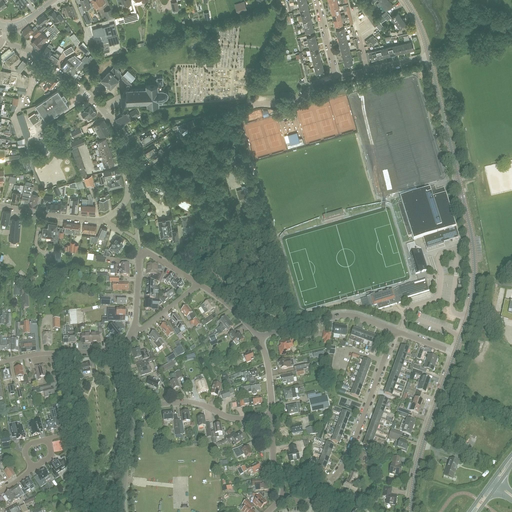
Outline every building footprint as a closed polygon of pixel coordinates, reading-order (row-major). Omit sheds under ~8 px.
[(27,1),(26,0),(18,0),(16,2),(21,9),(27,5),(25,3),(27,1)] [(82,6),(79,7),(82,15),(86,13),(84,10),(90,7),(93,6),(91,2),(89,3),(87,0),(80,0),(82,6)] [(97,12),(98,11),(97,9),(105,4),(102,0),(89,0),(90,0),(95,10),(97,12)] [(134,0),(133,0),(131,0),(135,14),(116,19),(117,22),(116,23),(116,24),(124,22),(124,23),(139,19),(139,17),(139,15),(138,13),(136,11),(134,2),(141,0),(142,2),(148,1),(148,0),(134,0)] [(303,8),(308,6),(306,0),(302,2),(298,3),(300,9),(303,8)] [(387,0),(381,5),(386,10),(392,5),(388,0),(387,0)] [(177,1),(170,3),(172,11),(173,11),(179,10),(177,1)] [(235,8),(238,14),(247,11),(244,2),(240,3),(241,6),(235,8)] [(69,7),(68,5),(63,7),(66,16),(71,14),(73,17),(76,16),(72,6),(69,7)] [(305,14),(309,12),(308,6),(303,8),(300,9),(301,15),(305,14)] [(112,9),(104,12),(107,20),(115,17),(112,9)] [(57,16),(54,11),(49,15),(55,23),(57,21),(59,22),(63,19),(59,14),(57,16)] [(306,20),(311,19),(309,12),(305,14),(301,15),(303,21),(306,20)] [(398,13),(391,18),(395,23),(402,19),(398,13)] [(389,14),(384,17),(379,21),(380,23),(381,23),(386,20),(387,21),(391,18),(389,14)] [(41,31),(46,26),(43,23),(48,19),(44,15),(37,21),(39,23),(36,25),(41,31)] [(345,17),(333,20),(335,26),(343,24),(342,21),(348,20),(347,17),(345,17)] [(308,26),(312,25),(311,19),(306,20),(303,21),(303,24),(301,24),(302,28),(304,27),(308,27),(308,26)] [(402,19),(395,23),(399,29),(400,29),(400,30),(405,29),(404,26),(406,24),(402,19)] [(119,43),(114,23),(110,25),(110,26),(107,27),(107,28),(103,29),(102,27),(92,30),(94,37),(101,35),(103,42),(104,43),(101,44),(103,53),(110,51),(108,45),(110,45),(119,43)] [(36,38),(41,33),(35,26),(32,29),(29,25),(22,32),(27,38),(32,34),(36,38)] [(308,27),(304,27),(306,34),(309,33),(309,32),(314,31),(312,25),(308,26),(308,27)] [(342,35),(345,34),(345,30),(346,30),(347,28),(346,25),(340,27),(340,28),(339,29),(336,30),(337,36),(342,35)] [(51,40),(57,34),(54,31),(48,37),(51,40)] [(38,49),(42,45),(42,44),(47,39),(42,33),(32,43),(38,49)] [(343,41),(347,40),(345,34),(342,35),(337,36),(339,42),(343,41)] [(312,42),(316,41),(315,35),(310,36),(306,37),(308,43),(312,42)] [(369,38),(373,45),(373,44),(377,42),(374,38),(374,37),(373,35),(369,38)] [(369,38),(365,41),(366,43),(367,46),(373,45),(369,38)] [(345,47),(349,46),(347,40),(343,41),(339,42),(340,48),(345,47)] [(313,48),(318,47),(316,41),(312,42),(308,43),(310,49),(313,48)] [(406,47),(407,51),(414,50),(413,45),(412,45),(411,42),(405,43),(406,47)] [(402,53),(407,51),(406,47),(405,43),(399,45),(400,49),(400,48),(402,53)] [(46,46),(42,53),(45,55),(45,56),(49,58),(52,53),(53,54),(55,51),(52,49),(53,46),(49,44),(47,47),(46,46)] [(396,54),(402,53),(400,48),(400,49),(399,45),(393,46),(394,50),(395,50),(396,54)] [(71,46),(63,51),(66,56),(74,51),(71,46)] [(346,53),(350,52),(349,46),(345,47),(340,48),(342,54),(346,53)] [(390,56),(396,54),(395,50),(394,50),(393,46),(387,48),(388,52),(389,52),(390,56)] [(315,54),(319,53),(318,47),(313,48),(310,49),(311,56),(315,55),(315,54)] [(377,48),(374,48),(375,50),(376,54),(376,55),(377,55),(377,56),(377,57),(377,59),(384,57),(382,53),(381,49),(377,50),(377,48)] [(384,57),(390,56),(389,52),(388,52),(387,48),(381,49),(382,53),(384,57)] [(52,53),(49,58),(55,63),(59,57),(62,53),(56,49),(55,51),(53,54),(52,53)] [(375,50),(366,53),(367,60),(371,59),(371,60),(374,60),(374,61),(378,60),(377,59),(377,57),(377,56),(377,55),(376,55),(376,54),(375,50)] [(9,68),(27,83),(28,77),(27,76),(25,74),(23,75),(20,72),(27,64),(23,60),(22,61),(19,58),(20,57),(16,52),(10,57),(5,61),(4,67),(9,68)] [(348,59),(351,58),(350,52),(346,53),(342,54),(343,60),(348,59)] [(316,60),(321,59),(319,53),(315,54),(315,55),(311,56),(313,61),(316,60)] [(83,60),(82,61),(75,54),(74,56),(73,55),(71,57),(70,57),(69,58),(68,59),(67,59),(61,66),(72,76),(80,68),(81,70),(87,63),(88,64),(93,57),(91,55),(89,57),(88,56),(87,57),(86,56),(82,59),(83,60)] [(348,59),(343,60),(345,67),(349,65),(353,64),(351,58),(348,59)] [(318,66),(322,65),(321,59),(316,60),(313,61),(314,68),(318,67),(318,66)] [(318,67),(314,68),(316,74),(320,73),(320,72),(324,71),(322,65),(318,66),(318,67)] [(0,82),(27,87),(27,83),(9,68),(4,67),(4,69),(0,68),(0,82)] [(121,72),(117,68),(116,69),(114,67),(109,72),(109,71),(101,80),(107,85),(106,85),(106,87),(108,88),(109,88),(110,88),(119,80),(118,80),(121,77),(122,76),(120,73),(121,72)] [(121,78),(129,85),(128,85),(127,85),(127,86),(126,86),(126,87),(126,89),(125,89),(125,90),(124,90),(124,91),(123,92),(123,91),(122,92),(123,93),(123,94),(122,94),(121,93),(120,94),(121,95),(121,98),(122,99),(125,99),(124,100),(125,101),(127,101),(127,103),(126,103),(127,103),(127,104),(128,103),(132,103),(132,104),(133,104),(133,103),(137,103),(137,104),(138,104),(138,103),(142,103),(142,104),(143,104),(143,103),(146,103),(146,105),(147,105),(147,106),(148,106),(148,105),(158,105),(158,106),(159,106),(159,105),(160,105),(160,104),(159,104),(159,103),(162,103),(162,100),(162,99),(164,99),(166,98),(167,99),(167,98),(166,97),(168,96),(169,96),(168,95),(168,93),(168,92),(166,91),(167,91),(166,90),(166,91),(163,90),(163,89),(162,89),(161,89),(161,85),(163,84),(162,77),(157,78),(157,80),(154,80),(155,85),(147,85),(147,84),(146,84),(146,85),(145,85),(145,88),(142,88),(142,87),(141,87),(141,88),(137,88),(136,87),(136,88),(132,89),(132,87),(131,88),(131,84),(127,80),(128,79),(131,82),(135,77),(128,70),(122,76),(121,78)] [(51,78),(48,75),(43,81),(47,84),(43,88),(46,90),(49,86),(52,88),(57,82),(52,78),(51,78)] [(35,114),(35,113),(29,117),(33,124),(39,120),(39,119),(43,117),(46,122),(69,106),(65,101),(68,100),(66,98),(68,97),(68,96),(68,95),(67,95),(67,94),(66,95),(65,95),(64,94),(62,96),(58,90),(35,106),(39,111),(37,113),(35,114)] [(85,118),(86,119),(86,118),(89,121),(97,114),(90,106),(82,112),(81,114),(82,116),(82,117),(84,118),(85,118)] [(139,114),(136,109),(129,113),(127,110),(121,114),(115,117),(119,123),(121,126),(133,119),(132,119),(139,114)] [(94,126),(91,127),(94,131),(96,130),(97,132),(100,131),(99,129),(100,129),(100,128),(101,127),(101,128),(102,127),(106,125),(104,120),(93,126),(94,126)] [(190,127),(188,122),(177,126),(179,132),(190,127)] [(106,125),(102,127),(101,128),(101,127),(100,128),(100,129),(99,129),(100,131),(97,132),(100,137),(104,135),(105,135),(108,134),(108,133),(110,132),(106,125)] [(74,138),(83,133),(80,127),(71,132),(74,138)] [(154,139),(150,132),(140,138),(141,139),(140,140),(142,143),(143,143),(144,145),(154,139)] [(298,139),(297,133),(288,135),(290,142),(287,143),(288,148),(303,143),(302,138),(298,139)] [(73,148),(84,144),(82,137),(71,142),(73,148)] [(106,139),(97,141),(99,146),(97,147),(98,149),(99,148),(108,145),(106,139)] [(101,154),(110,152),(108,145),(99,148),(101,153),(99,153),(100,155),(101,155),(101,154)] [(155,158),(156,159),(164,152),(163,151),(161,149),(161,148),(160,149),(161,149),(158,151),(157,152),(153,146),(144,152),(148,159),(154,156),(155,158)] [(104,161),(112,158),(110,152),(101,154),(101,155),(103,159),(101,159),(102,162),(104,161)] [(104,161),(102,162),(104,168),(114,164),(112,158),(104,161)] [(119,177),(122,176),(121,174),(122,174),(121,167),(104,172),(105,176),(106,180),(114,178),(114,179),(119,178),(119,177)] [(88,178),(92,187),(97,184),(96,181),(94,182),(92,175),(87,177),(88,178)] [(106,180),(105,176),(103,177),(102,175),(98,176),(100,183),(104,182),(106,181),(108,189),(124,186),(122,176),(119,177),(119,178),(114,179),(114,178),(106,180)] [(88,178),(87,177),(87,176),(82,178),(82,180),(84,179),(87,187),(90,185),(91,187),(92,187),(88,178)] [(79,181),(76,182),(76,183),(76,184),(78,189),(84,187),(82,180),(79,181)] [(32,183),(25,181),(24,186),(21,200),(25,200),(24,205),(31,207),(37,209),(37,205),(36,205),(37,200),(39,200),(40,196),(31,195),(33,186),(31,186),(32,183)] [(153,183),(151,189),(159,193),(160,190),(165,192),(166,191),(166,190),(166,189),(153,183)] [(13,191),(12,200),(19,201),(20,193),(22,193),(23,185),(20,185),(20,186),(19,188),(18,188),(17,192),(13,191)] [(247,202),(253,201),(249,185),(242,187),(243,189),(245,198),(247,202)] [(61,192),(58,186),(53,188),(56,195),(61,192)] [(436,190),(435,187),(400,198),(402,202),(397,203),(405,227),(408,237),(412,235),(414,240),(423,237),(427,249),(445,244),(444,242),(460,237),(444,188),(436,190)] [(245,198),(243,189),(237,191),(239,200),(245,198)] [(77,212),(78,199),(70,198),(69,206),(70,206),(69,211),(70,211),(70,212),(74,213),(74,212),(77,212)] [(101,210),(108,209),(107,199),(100,201),(101,210)] [(54,203),(53,211),(60,212),(60,210),(66,211),(67,201),(61,201),(61,204),(54,203)] [(334,211),(335,217),(345,214),(343,209),(334,211)] [(19,241),(20,220),(11,219),(11,220),(9,220),(11,212),(3,211),(1,222),(11,225),(11,237),(9,236),(9,241),(19,241)] [(169,228),(171,227),(170,219),(158,221),(161,237),(166,236),(165,232),(169,231),(169,228)] [(71,232),(72,223),(63,222),(63,228),(64,228),(63,231),(71,232)] [(57,224),(53,224),(53,223),(52,223),(51,223),(50,223),(50,224),(49,224),(49,226),(47,228),(43,228),(42,234),(41,233),(41,237),(41,238),(42,239),(43,240),(44,240),(46,239),(46,238),(51,238),(50,240),(54,240),(54,243),(55,243),(54,249),(57,249),(58,241),(59,237),(59,231),(60,230),(56,229),(57,224)] [(72,223),(71,232),(79,233),(80,225),(79,224),(72,223)] [(96,234),(97,226),(84,225),(83,226),(82,232),(96,234)] [(165,232),(166,236),(172,235),(173,241),(179,240),(177,230),(173,231),(173,228),(171,229),(171,227),(169,228),(169,231),(165,232)] [(103,239),(107,230),(102,228),(97,237),(95,236),(93,241),(98,243),(100,237),(103,239)] [(122,245),(124,243),(121,241),(121,242),(116,238),(109,249),(112,251),(115,248),(120,252),(122,248),(120,247),(122,245)] [(70,245),(70,251),(78,251),(79,245),(75,244),(75,242),(70,242),(70,245)] [(416,274),(427,271),(427,269),(423,255),(421,249),(416,246),(414,243),(406,245),(416,274)] [(61,261),(62,251),(54,250),(53,260),(61,261)] [(158,273),(158,265),(156,265),(148,264),(147,273),(155,274),(158,273)] [(161,273),(160,274),(158,273),(155,274),(155,275),(153,280),(160,282),(161,283),(164,275),(161,273)] [(172,278),(169,275),(163,280),(167,284),(169,282),(171,284),(173,287),(171,289),(173,290),(175,288),(177,291),(184,285),(179,280),(177,278),(175,280),(173,277),(172,278)] [(110,282),(109,282),(113,282),(112,290),(128,291),(128,282),(124,282),(124,283),(119,283),(119,277),(110,277),(110,282)] [(396,288),(397,290),(400,300),(411,297),(429,291),(428,288),(425,279),(396,288)] [(155,290),(155,287),(155,282),(151,282),(151,281),(147,280),(147,288),(151,288),(151,290),(155,290)] [(155,290),(151,290),(151,288),(147,288),(146,293),(145,293),(144,299),(150,299),(150,298),(155,298),(155,290)] [(159,298),(159,299),(160,300),(161,300),(163,304),(166,301),(165,300),(168,298),(169,299),(175,294),(173,291),(171,292),(169,288),(165,291),(163,290),(161,292),(162,293),(165,297),(163,297),(162,296),(159,298)] [(21,307),(29,307),(28,295),(27,295),(27,289),(20,290),(21,296),(22,296),(22,298),(21,298),(21,307)] [(392,289),(378,294),(381,303),(388,301),(390,306),(401,303),(400,300),(397,290),(393,291),(392,289)] [(379,309),(390,306),(388,301),(381,303),(378,294),(366,298),(369,307),(377,305),(378,310),(379,309)] [(110,305),(111,298),(101,297),(100,305),(110,305)] [(502,311),(502,312),(505,312),(505,313),(504,318),(511,319),(511,301),(510,301),(505,299),(504,299),(502,311)] [(160,300),(152,300),(152,301),(145,301),(145,302),(145,305),(145,309),(152,310),(152,307),(152,305),(159,306),(163,304),(160,300)] [(211,312),(214,310),(214,309),(215,308),(210,300),(203,304),(200,306),(205,314),(208,312),(210,311),(210,312),(211,312)] [(189,315),(191,320),(196,317),(193,311),(191,312),(187,306),(181,310),(187,317),(189,315)] [(76,310),(69,310),(69,311),(70,315),(70,325),(74,325),(77,325),(81,324),(84,324),(84,312),(81,313),(81,309),(76,310)] [(108,309),(108,322),(115,322),(121,321),(124,321),(124,316),(125,316),(125,309),(118,309),(118,310),(117,310),(108,309)] [(173,329),(177,336),(181,332),(180,330),(184,326),(181,322),(181,321),(176,315),(171,319),(176,326),(173,329)] [(203,327),(208,323),(213,319),(211,316),(205,320),(201,324),(203,327)] [(229,322),(225,317),(220,321),(222,323),(219,326),(220,326),(221,326),(222,328),(224,326),(229,322)] [(195,320),(192,321),(194,324),(196,328),(201,325),(197,318),(195,320)] [(23,322),(20,322),(20,326),(24,326),(24,334),(30,334),(29,322),(23,322)] [(222,328),(219,330),(217,332),(219,334),(222,333),(225,331),(224,331),(227,329),(228,331),(233,326),(229,322),(224,326),(222,328)] [(115,339),(122,333),(121,331),(122,330),(124,330),(124,326),(122,326),(122,323),(116,323),(115,324),(115,323),(107,330),(110,333),(109,334),(112,338),(113,337),(115,339)] [(168,327),(165,323),(163,325),(163,324),(160,326),(161,327),(166,333),(168,337),(173,333),(170,329),(171,329),(169,326),(168,327)] [(357,338),(360,331),(354,329),(351,336),(350,336),(349,340),(351,341),(353,336),(356,338),(357,338)] [(85,332),(85,335),(81,335),(82,343),(91,343),(90,334),(90,331),(85,332)] [(165,344),(160,339),(161,338),(156,331),(150,336),(155,342),(154,343),(158,349),(165,344)] [(233,347),(239,343),(244,339),(244,338),(242,336),(242,337),(240,333),(237,335),(234,331),(228,335),(233,342),(230,343),(233,347)] [(329,344),(331,333),(323,331),(322,339),(324,339),(323,343),(329,344)] [(363,340),(365,333),(360,331),(357,338),(356,338),(355,342),(357,343),(358,339),(362,340),(363,340)] [(44,345),(52,345),(51,333),(43,333),(44,345)] [(369,342),(371,335),(365,333),(363,340),(362,340),(360,346),(362,347),(364,341),(368,342),(369,342)] [(90,334),(91,343),(100,342),(99,334),(90,334)] [(369,342),(368,342),(366,346),(368,347),(370,343),(374,344),(377,337),(371,335),(369,342)] [(21,353),(27,352),(26,347),(29,347),(28,344),(28,340),(20,341),(20,344),(19,344),(19,345),(21,353)] [(26,347),(27,352),(37,351),(36,344),(36,340),(28,340),(28,344),(29,347),(26,347)] [(292,340),(280,342),(281,346),(279,347),(281,355),(286,354),(285,351),(290,350),(289,348),(294,347),(292,340)] [(407,355),(406,356),(410,357),(411,355),(407,354),(409,349),(402,346),(400,352),(407,355)] [(141,351),(139,347),(132,350),(135,358),(141,356),(143,360),(149,358),(146,350),(141,351)] [(177,357),(184,353),(181,347),(177,349),(174,351),(177,357)] [(420,360),(424,349),(420,347),(416,358),(420,360)] [(212,356),(214,360),(220,358),(226,355),(224,353),(220,355),(218,352),(216,353),(212,356)] [(253,356),(252,352),(242,356),(242,355),(239,356),(241,360),(245,358),(247,364),(251,362),(250,361),(254,359),(254,358),(254,356),(253,356)] [(407,355),(400,352),(397,358),(405,361),(404,361),(408,363),(409,361),(405,359),(406,356),(407,355)] [(426,362),(435,365),(437,359),(429,356),(429,355),(426,354),(424,357),(427,359),(426,362)] [(148,359),(141,362),(142,365),(137,366),(140,374),(139,374),(140,377),(147,375),(146,372),(151,371),(148,363),(156,360),(154,357),(151,358),(148,359)] [(362,365),(369,368),(371,362),(364,359),(360,357),(360,359),(364,361),(362,365)] [(79,366),(79,363),(80,363),(79,358),(76,358),(76,364),(77,364),(78,366),(77,367),(78,371),(81,371),(81,370),(81,369),(82,373),(90,371),(90,368),(91,367),(90,363),(79,365),(80,366),(79,366)] [(293,366),(294,366),(293,359),(290,360),(290,358),(280,360),(281,361),(278,361),(279,365),(280,365),(281,369),(294,366),(293,366)] [(403,365),(404,361),(405,361),(397,358),(395,364),(402,367),(406,369),(407,367),(403,365)] [(165,371),(175,367),(173,361),(163,366),(159,368),(161,374),(166,372),(165,371)] [(362,365),(355,362),(355,364),(362,367),(360,370),(360,371),(367,374),(369,368),(362,365)] [(433,372),(435,365),(426,362),(425,365),(422,364),(421,368),(424,370),(424,369),(433,372)] [(401,371),(402,367),(395,364),(393,370),(400,372),(400,373),(404,375),(405,372),(401,371)] [(38,380),(41,380),(41,378),(46,376),(43,365),(35,366),(37,375),(34,375),(35,380),(38,380)] [(20,377),(20,379),(23,378),(23,376),(24,376),(22,368),(15,369),(17,378),(20,377)] [(12,379),(10,369),(1,371),(3,381),(12,379)] [(360,371),(360,370),(356,369),(355,371),(359,373),(358,376),(358,377),(365,380),(367,374),(360,371)] [(258,376),(259,375),(258,372),(257,373),(256,370),(251,371),(251,370),(247,371),(248,372),(244,373),(245,379),(258,376)] [(399,377),(400,373),(400,372),(393,370),(391,376),(398,378),(398,379),(402,380),(403,378),(399,377)] [(177,379),(180,378),(177,372),(175,373),(176,376),(173,377),(174,381),(170,383),(173,390),(179,387),(177,380),(178,380),(177,379)] [(281,377),(283,384),(294,382),(292,375),(281,377)] [(358,377),(358,376),(354,375),(353,377),(357,378),(356,382),(356,383),(363,386),(365,380),(358,377)] [(396,383),(398,379),(398,378),(391,376),(389,381),(396,384),(396,385),(400,386),(401,384),(396,383)] [(157,388),(160,382),(150,377),(147,384),(157,388)] [(430,380),(422,377),(421,381),(418,380),(417,382),(420,383),(428,386),(430,380)] [(197,381),(195,382),(199,393),(208,390),(204,379),(202,380),(197,381)] [(356,383),(356,382),(352,381),(351,383),(355,384),(354,388),(353,389),(361,391),(363,386),(356,383)] [(394,389),(396,385),(396,384),(389,381),(387,387),(394,390),(394,391),(398,392),(398,390),(394,389)] [(259,383),(256,384),(255,382),(250,383),(250,385),(243,386),(244,390),(248,390),(249,393),(252,392),(252,394),(254,395),(256,394),(257,393),(256,391),(260,390),(259,383)] [(425,393),(428,386),(420,383),(417,382),(416,382),(415,385),(419,386),(418,390),(425,393)] [(220,390),(221,385),(214,383),(211,394),(217,396),(219,390),(220,390)] [(34,387),(32,388),(33,392),(36,391),(37,394),(44,392),(45,397),(55,395),(53,388),(51,389),(50,385),(36,389),(35,387),(34,388),(34,387)] [(361,391),(353,389),(354,388),(350,386),(349,389),(353,390),(351,395),(359,397),(361,391)] [(392,394),(394,391),(394,390),(387,387),(385,393),(392,396),(391,396),(400,400),(401,398),(396,396),(392,394)] [(297,399),(299,398),(299,397),(305,395),(304,388),(295,390),(284,392),(286,400),(292,399),(292,400),(297,399)] [(223,399),(231,396),(228,390),(221,393),(223,399)] [(315,394),(315,391),(307,393),(308,399),(309,399),(322,396),(321,392),(315,394)] [(322,397),(309,399),(311,413),(314,412),(330,409),(328,397),(322,398),(322,396),(322,397)] [(253,399),(240,401),(241,408),(245,407),(245,405),(249,404),(250,406),(254,406),(254,405),(262,404),(261,397),(253,398),(253,399)] [(386,407),(385,408),(389,409),(390,407),(386,405),(388,401),(381,398),(378,404),(386,407)] [(412,405),(420,408),(422,401),(415,398),(413,402),(411,401),(410,404),(411,404),(412,405)] [(298,414),(301,413),(300,410),(300,409),(301,409),(300,404),(296,405),(296,406),(288,408),(289,415),(298,414)] [(384,412),(385,408),(386,407),(378,404),(376,410),(383,413),(383,414),(387,415),(388,413),(384,412)] [(420,408),(412,405),(411,404),(409,411),(418,414),(420,408)] [(341,417),(348,420),(351,414),(343,411),(344,410),(335,407),(333,411),(340,414),(340,412),(343,413),(341,417)] [(55,421),(59,420),(57,409),(50,411),(52,419),(49,420),(49,422),(45,423),(46,424),(45,424),(45,426),(43,426),(44,430),(46,429),(47,431),(48,432),(57,429),(55,421)] [(386,419),(382,417),(383,414),(383,413),(376,410),(374,416),(381,419),(385,421),(386,419)] [(164,421),(174,420),(173,412),(163,413),(164,421)] [(181,413),(182,417),(183,423),(190,422),(189,412),(181,413)] [(341,417),(337,415),(336,417),(341,419),(339,423),(346,426),(348,420),(341,417)] [(379,423),(381,419),(374,416),(372,422),(379,424),(379,425),(383,427),(386,428),(386,426),(383,425),(384,425),(379,423)] [(199,427),(206,426),(205,417),(198,418),(199,427)] [(401,425),(412,429),(415,422),(407,419),(406,422),(403,421),(401,425)] [(43,431),(40,420),(27,423),(29,431),(30,430),(32,436),(40,434),(39,432),(43,431)] [(339,423),(335,421),(334,423),(338,425),(337,428),(337,429),(344,432),(346,426),(339,423)] [(18,422),(9,425),(12,436),(12,438),(16,437),(17,440),(21,439),(25,438),(25,437),(26,437),(25,432),(24,432),(22,426),(19,427),(18,422)] [(377,429),(379,425),(379,424),(372,422),(370,428),(377,430),(377,431),(382,433),(383,431),(377,429)] [(218,433),(222,433),(221,424),(214,425),(215,432),(211,433),(211,437),(212,443),(216,443),(216,438),(219,437),(218,433)] [(293,434),(303,432),(301,424),(291,426),(293,434)] [(410,436),(412,429),(401,425),(400,429),(403,430),(402,433),(410,436)] [(314,428),(314,427),(306,428),(307,431),(307,435),(318,433),(317,427),(314,428)] [(337,429),(337,428),(333,427),(332,429),(336,430),(335,434),(335,435),(342,438),(344,432),(337,429)] [(375,435),(377,431),(377,430),(370,428),(367,433),(375,436),(374,437),(378,439),(378,438),(379,436),(375,435)] [(335,435),(335,434),(329,432),(328,434),(334,436),(332,441),(340,444),(342,438),(335,435)] [(234,433),(226,438),(229,443),(231,442),(233,446),(236,444),(237,444),(245,439),(241,433),(237,436),(234,433)] [(373,441),(374,437),(375,436),(367,433),(365,439),(373,442),(372,443),(376,444),(377,442),(373,441)] [(399,436),(390,433),(386,443),(388,444),(389,440),(395,442),(399,444),(397,448),(401,449),(400,450),(406,452),(408,447),(406,446),(407,444),(398,440),(400,436),(399,436)] [(371,446),(372,443),(373,442),(365,439),(363,445),(370,448),(374,450),(375,448),(371,446)] [(325,448),(332,451),(334,446),(327,443),(323,441),(322,443),(327,445),(325,448)] [(55,447),(57,456),(68,453),(65,445),(55,447)] [(245,449),(243,445),(238,449),(233,450),(237,459),(244,455),(246,457),(253,454),(250,450),(248,447),(245,449)] [(297,452),(296,446),(290,447),(291,453),(288,454),(288,455),(288,457),(289,458),(290,461),(299,459),(298,452),(297,452)] [(332,451),(325,448),(321,447),(320,449),(324,451),(323,454),(330,457),(332,451)] [(330,457),(323,454),(315,451),(314,454),(322,457),(321,460),(328,463),(330,457)] [(328,463),(321,460),(312,457),(310,460),(316,461),(320,462),(318,467),(325,470),(328,463)] [(399,476),(401,466),(399,466),(400,458),(393,457),(389,474),(399,476)] [(453,479),(459,462),(450,459),(444,475),(453,479)] [(51,471),(54,475),(67,467),(64,460),(61,462),(60,461),(59,462),(57,460),(49,465),(52,470),(51,471)] [(260,466),(258,463),(254,465),(253,465),(250,467),(247,469),(245,465),(241,468),(240,467),(237,469),(240,475),(247,471),(249,473),(252,471),(254,474),(261,469),(262,468),(260,466)] [(10,479),(16,475),(11,466),(4,471),(10,479)] [(39,479),(36,481),(41,488),(47,484),(43,479),(49,476),(44,468),(39,472),(39,471),(35,474),(39,479)] [(67,472),(56,478),(57,481),(69,475),(67,472)] [(348,480),(343,487),(349,491),(351,487),(353,488),(356,490),(359,485),(353,481),(355,477),(357,478),(358,473),(351,472),(351,474),(350,475),(351,476),(349,480),(349,481),(348,480)] [(24,488),(21,490),(24,494),(24,495),(27,493),(26,492),(30,489),(29,487),(33,484),(29,478),(21,484),(24,488)] [(256,490),(267,489),(266,482),(263,483),(263,480),(258,480),(252,480),(253,486),(253,490),(256,490)] [(21,490),(18,486),(12,490),(5,494),(12,504),(19,500),(18,499),(22,497),(21,496),(24,494),(21,490)] [(385,488),(383,497),(387,497),(386,504),(395,505),(397,496),(390,495),(391,489),(385,488)] [(263,498),(262,499),(259,496),(259,493),(253,493),(253,496),(255,499),(253,501),(254,501),(253,502),(257,506),(258,505),(260,508),(267,502),(263,498)] [(253,511),(252,510),(254,508),(247,500),(243,504),(246,507),(242,511),(243,511),(253,511)]
